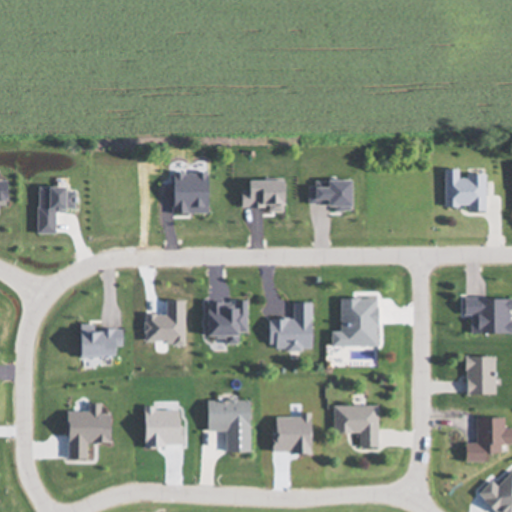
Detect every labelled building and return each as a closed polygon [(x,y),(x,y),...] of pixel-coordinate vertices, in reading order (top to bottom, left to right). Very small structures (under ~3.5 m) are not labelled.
[(439,210),(479,211),(480,173),(439,173),(439,210)] [(307,303),(288,304),(289,319),(263,320),(264,351),(308,350),(307,303)] [(490,395),(490,357),(460,357),(460,395),(490,395)] [(201,432),(221,432),(221,453),(246,453),(246,401),(201,401),(201,432)] [(374,448),(374,406),(328,406),(328,434),(354,434),(354,448),(374,448)] [(501,418),(471,418),(471,443),(460,443),(459,463),(481,463),(481,452),(506,453),(506,445),(511,444),(511,429),(501,429),(501,418)]
